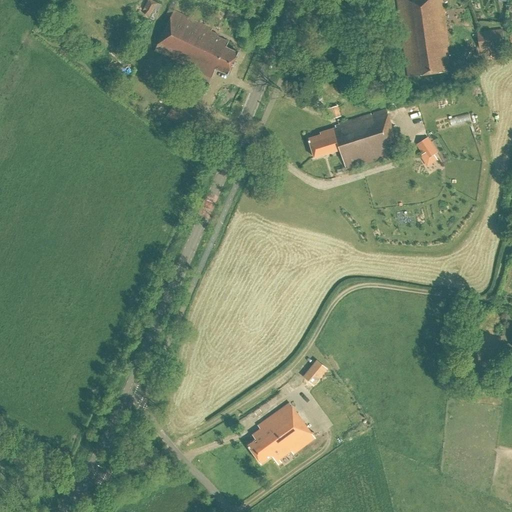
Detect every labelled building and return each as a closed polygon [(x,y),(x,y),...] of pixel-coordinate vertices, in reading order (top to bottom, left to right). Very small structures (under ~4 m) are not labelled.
[(155,0),(142,0),(138,11),(154,19),(162,3),(155,0)] [(443,0),(397,0),(408,78),(451,72),(448,48),(450,48),(445,14),(446,14),(443,0)] [(210,30),(212,27),(175,9),(155,51),(212,78),(216,69),(229,75),(239,53),(227,47),(229,41),(219,36),(219,34),(210,30)] [(503,30),(478,34),(480,52),(505,48),(503,30)] [(184,83),(185,83),(181,89),(188,94),(192,88),(190,87),(194,82),(188,77),(184,83)] [(178,97),(166,115),(188,130),(200,112),(178,97)] [(339,106),(327,109),(330,120),(342,117),(339,106)] [(395,140),(396,139),(386,110),(340,125),(336,127),(336,128),(320,133),(321,135),(309,139),(315,158),(341,150),(347,169),(399,153),(395,140)] [(469,113),(447,118),(449,126),(471,120),(469,113)] [(435,152),(427,138),(418,144),(429,162),(440,156),(437,151),(435,152)] [(313,365),(303,376),(314,385),(324,373),(313,365)] [(258,428),(260,430),(253,436),(256,440),(249,446),(262,464),(272,457),(279,466),(315,439),(290,404),(258,428)]
